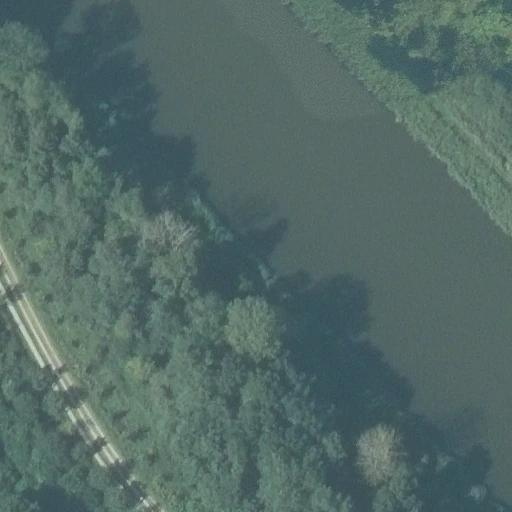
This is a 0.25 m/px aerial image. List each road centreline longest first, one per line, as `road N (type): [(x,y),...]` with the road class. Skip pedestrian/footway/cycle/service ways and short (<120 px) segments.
road 1 (track): [(158,511),(89,424),(0,254)]
road 2 (track): [(334,0),(511,183)]
